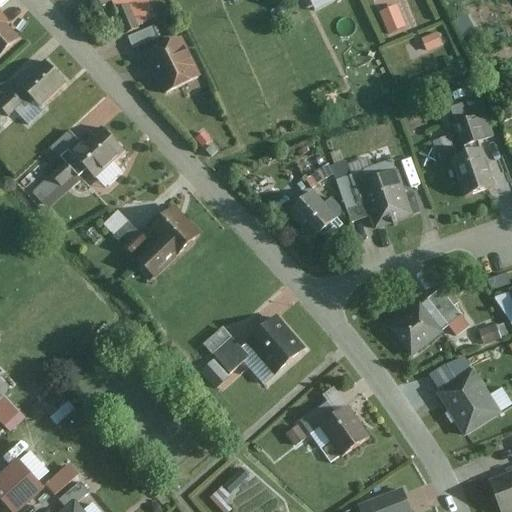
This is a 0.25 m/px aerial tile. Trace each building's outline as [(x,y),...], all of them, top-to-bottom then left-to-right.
[(376,0),(381,11),(403,3),(401,0),(376,0)] [(403,4),(383,13),(393,35),(413,27),(403,4)] [(0,47),(14,36),(0,19),(0,47)] [(151,37),(145,25),(123,36),(128,48),(151,37)] [(436,27),(418,35),(423,47),(441,40),(436,27)] [(194,74),(174,36),(136,56),(156,94),(194,74)] [(0,81),(25,110),(58,81),(29,49),(0,75),(0,81)] [(460,143),(490,133),(482,111),(453,122),(460,143)] [(85,180),(117,152),(95,127),(63,156),(85,180)] [(487,185),(475,148),(444,159),(456,195),(487,185)] [(30,183),(46,203),(76,180),(61,160),(30,183)] [(375,225),(412,212),(395,166),(359,178),(375,225)] [(354,170),(331,176),(344,221),(367,214),(354,170)] [(329,219),(307,192),(283,212),(305,239),(329,219)] [(195,234),(166,204),(145,224),(173,254),(195,234)] [(118,234),(131,222),(122,212),(109,225),(118,234)] [(145,280),(168,259),(145,234),(123,256),(145,280)] [(382,325),(404,356),(447,325),(425,295),(382,325)] [(261,376),(298,345),(270,311),(233,342),(261,376)] [(501,325),(483,330),(488,346),(506,340),(501,325)] [(199,370),(211,384),(237,363),(226,349),(199,370)] [(466,368),(429,391),(460,441),(498,418),(466,368)] [(337,458),(366,437),(342,403),(312,424),(337,458)] [(292,434),(300,446),(311,439),(303,427),(292,434)] [(72,465),(49,484),(59,496),(82,476),(72,465)] [(485,511),(511,502),(511,467),(474,481),(484,511),(485,511)] [(21,468),(0,485),(0,502),(7,511),(16,511),(41,493),(21,468)] [(395,511),(402,510),(394,487),(344,505),(346,511),(395,511)] [(83,511),(72,496),(50,511),(83,511)]
